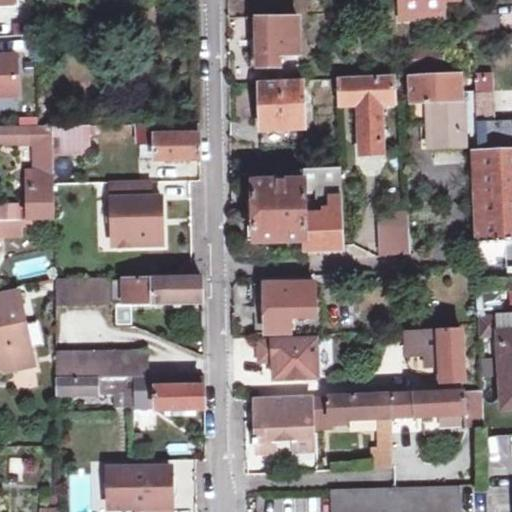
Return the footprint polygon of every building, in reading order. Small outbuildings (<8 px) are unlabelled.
[(444,0),(453,0),(399,0),(400,11),(444,9),(444,0)] [(500,34),(502,18),(481,16),(480,0),(468,0),(468,20),(471,20),(470,33),(500,34)] [(400,11),(401,21),(444,18),(444,9),(400,11)] [(259,42),(260,66),(281,66),(281,61),(298,59),(297,17),(258,18),(259,42)] [(458,46),(443,46),(444,72),(459,71),(458,46)] [(409,49),(410,61),(433,59),(432,47),(409,49)] [(0,97),(19,96),(18,57),(0,57),(0,97)] [(463,151),(458,74),(403,77),(403,81),(410,81),(412,123),(433,122),(435,153),(463,151)] [(364,149),(384,148),(382,102),(394,102),(394,86),(399,85),(399,80),(393,80),(393,77),(340,79),(341,104),(361,103),(364,149)] [(261,103),(263,145),(289,143),(289,127),(304,126),(303,79),(259,81),(261,103)] [(483,179),(478,179),(480,241),(511,241),(511,116),(479,117),(483,179)] [(137,125),(137,143),(155,144),(155,160),(201,161),(201,124),(137,125)] [(55,173),(54,155),(92,155),(92,125),(52,126),(53,173),(55,173)] [(53,173),(52,126),(0,126),(0,142),(36,142),(36,171),(32,171),(32,218),(54,218),(53,173)] [(347,249),(345,209),(342,168),(293,171),(293,175),(287,176),(287,184),(254,185),(255,212),(256,243),(306,241),(306,251),(347,249)] [(150,182),(112,183),(114,248),(164,246),(162,198),(150,198),(150,182)] [(0,208),(0,219),(18,219),(17,208),(0,208)] [(383,240),(411,239),(409,211),(381,213),(383,240)] [(411,239),(383,240),(383,255),(411,254),(411,239)] [(511,241),(480,241),(480,266),(511,265),(511,241)] [(453,270),(454,286),(477,285),(476,269),(453,270)] [(110,281),(110,277),(57,278),(58,307),(110,306),(110,281)] [(204,279),(110,281),(110,306),(204,304),(204,292),(204,279)] [(267,335),(324,333),(324,317),(318,317),(316,283),(258,285),(259,303),(266,303),(267,335)] [(0,294),(0,366),(6,370),(35,363),(17,291),(0,294)] [(498,332),(511,331),(511,315),(484,317),(485,333),(498,332)] [(511,407),(511,331),(498,332),(505,408),(511,407)] [(443,391),(464,390),(464,381),(472,381),(471,374),(465,374),(464,332),(411,334),(413,356),(428,356),(428,367),(442,367),(443,378),(443,391)] [(277,380),(320,378),(319,340),(261,342),(262,362),(276,362),(277,380)] [(148,351),(59,350),(60,377),(134,376),(149,376),(148,351)] [(134,376),(60,377),(61,395),(120,395),(119,407),(135,407),(134,376)] [(149,376),(134,376),(135,407),(158,407),(158,410),(206,409),(206,376),(149,376)] [(483,389),(464,390),(466,429),(485,428),(485,421),(483,389)] [(464,390),(443,391),(443,394),(390,397),(392,419),(423,418),(425,432),(466,429),(464,390)] [(300,447),(318,446),(317,433),(315,400),(315,397),(269,399),(270,417),(260,417),(261,441),(262,453),(300,452),(300,447)] [(390,397),(315,400),(317,433),(337,432),(338,422),(379,420),(392,419),(390,397)] [(379,420),(380,436),(392,436),(392,419),(379,420)] [(394,466),(392,436),(380,436),(380,447),(380,467),(394,466)] [(372,467),(380,467),(380,447),(371,448),(372,467)] [(172,467),(110,468),(110,508),(139,508),(139,511),(172,511),(173,497),(172,467)] [(330,499),(330,511),(460,511),(459,487),(329,490),(330,499)]
